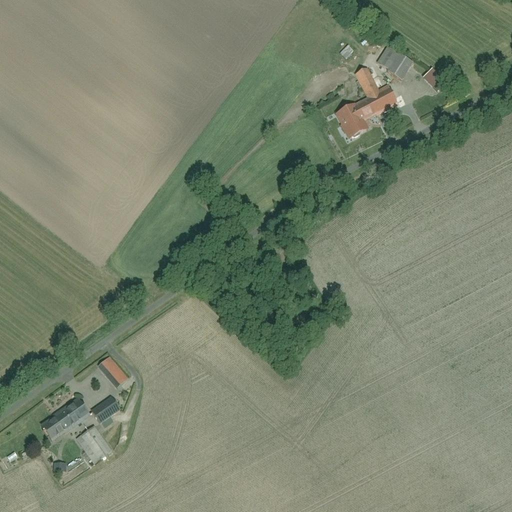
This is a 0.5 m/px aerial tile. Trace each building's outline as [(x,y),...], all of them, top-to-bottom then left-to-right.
[(391,51),(381,68),(406,83),(417,66),(391,51)] [(370,102),(338,117),(350,141),(372,130),(368,123),(402,107),(394,91),(387,94),(374,67),(357,75),(370,102)] [(435,72),(427,81),(441,93),(448,85),(435,72)] [(111,361),(100,371),(120,391),(130,381),(111,361)] [(117,401),(94,415),(103,430),(126,415),(117,401)] [(43,429),(54,444),(90,418),(79,403),(43,429)] [(98,430),(80,443),(96,466),(114,453),(98,430)] [(56,466),(56,475),(64,476),(65,467),(56,466)]
